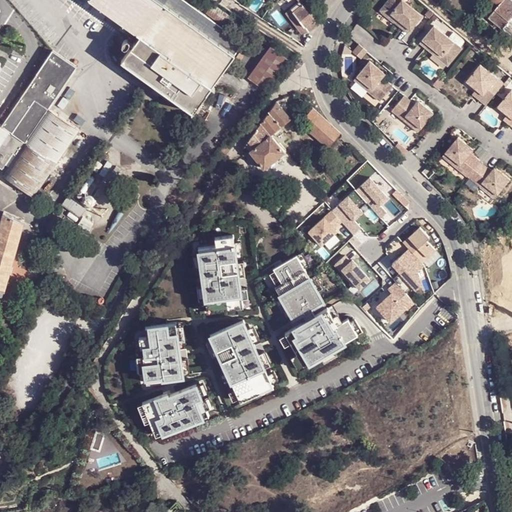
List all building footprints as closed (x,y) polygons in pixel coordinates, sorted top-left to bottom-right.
[(185,0),(94,0),(142,32),(217,83),(245,43),(185,0)] [(191,0),(204,9),(211,0),(191,0)] [(309,0),(301,0),(302,2),(306,8),(311,4),(309,0)] [(410,3),(405,0),(386,0),(380,9),(395,21),(399,17),(406,23),(402,27),(409,32),(424,14),(410,3)] [(489,17),(504,30),(505,29),(511,19),(511,0),(503,0),(500,4),(489,17)] [(239,18),(216,2),(209,12),(232,29),(239,18)] [(292,10),(296,14),(306,8),(302,2),(292,10)] [(318,19),(311,4),(306,8),(296,14),(304,26),(318,19)] [(329,13),(320,4),(316,7),(324,20),(329,13)] [(399,17),(395,21),(402,27),(406,23),(399,17)] [(321,25),(318,19),(304,26),(309,33),(321,25)] [(448,34),(435,24),(424,37),(429,42),(436,48),(433,52),(449,64),(463,46),(448,34)] [(198,111),(217,83),(142,32),(123,60),(198,111)] [(124,47),(126,47),(129,44),(131,42),(131,39),(129,38),(127,38),(122,45),(122,46),(124,47)] [(436,48),(429,42),(426,46),(433,52),(436,48)] [(367,51),(359,43),(353,51),(361,58),(367,51)] [(273,47),(261,64),(278,76),(290,59),(273,47)] [(77,66),(54,52),(3,127),(9,129),(0,142),(0,166),(3,168),(14,152),(17,154),(4,177),(34,197),(41,187),(49,192),(53,189),(57,181),(51,175),(78,132),(48,109),(77,66)] [(378,67),(369,60),(354,80),(370,93),(371,92),(382,100),(394,85),(384,77),(385,75),(385,73),(384,71),(382,70),(380,70),(378,71),(376,70),(378,67)] [(488,104),(506,82),(483,62),(469,80),(478,87),(485,93),(481,98),(488,104)] [(268,90),(278,76),(261,64),(251,78),(268,90)] [(485,93),(478,87),(474,92),(481,98),(485,93)] [(511,90),(500,105),(509,113),(511,115),(511,90)] [(382,100),(371,92),(370,93),(380,101),(382,100)] [(403,119),(418,132),(433,113),(425,106),(423,108),(421,107),(422,105),(421,103),(420,102),(419,101),(417,101),(416,102),(405,94),(393,109),(404,118),(403,119)] [(261,123),(270,134),(272,133),(290,118),(276,102),(261,123)] [(328,147),(341,133),(313,108),(305,118),(308,130),(328,147)] [(393,109),(392,111),(403,119),(404,118),(393,109)] [(261,123),(246,145),(265,169),(286,151),(279,143),(270,134),(261,123)] [(467,143),(459,136),(443,155),(459,168),(460,167),(471,176),(484,161),(473,151),(473,149),(472,146),(470,146),(468,146),(467,147),(465,145),(467,143)] [(280,142),(279,143),(286,151),(287,150),(280,142)] [(493,168),(484,161),(471,176),(480,184),(480,185),(495,198),(511,179),(502,172),(500,174),(498,172),(499,170),(498,168),(497,167),(495,167),(493,168)] [(471,176),(460,167),(459,168),(470,177),(471,176)] [(480,184),(471,176),(470,177),(480,185),(480,184)] [(370,177),(356,190),(381,217),(387,212),(380,204),(388,197),(370,177)] [(70,195),(63,204),(81,217),(88,209),(70,195)] [(402,196),(398,199),(405,207),(409,203),(402,196)] [(332,210),(309,230),(321,244),(337,230),(334,227),(341,221),(332,210)] [(0,287),(4,289),(25,221),(4,214),(1,224),(0,223),(0,287)] [(392,293),(377,306),(391,322),(406,308),(408,309),(415,303),(407,293),(414,287),(417,290),(423,285),(417,271),(424,264),(422,262),(436,250),(427,240),(430,238),(420,227),(409,237),(412,241),(407,246),(409,248),(393,263),(401,272),(394,279),(398,284),(390,291),(392,293)] [(217,246),(200,248),(200,253),(203,268),(205,285),(207,299),(209,313),(245,307),(244,300),(242,290),(241,280),(239,265),(238,262),(236,247),(234,236),(216,238),(217,246)] [(236,247),(238,262),(245,261),(242,246),(236,247)] [(298,255),(306,268),(311,264),(304,252),(298,255)] [(203,268),(200,253),(194,254),(196,269),(203,268)] [(298,255),(275,269),(276,271),(284,284),(278,287),(277,288),(296,320),(300,317),(304,323),(284,336),(292,349),(297,357),(305,370),(365,332),(357,319),(352,321),(351,318),(345,321),(340,324),(332,312),(330,308),(317,315),(313,309),(326,302),(318,289),(306,268),(298,255)] [(346,255),(335,264),(353,284),(355,283),(361,288),(371,280),(353,260),(351,261),(346,255)] [(239,265),(241,280),(247,279),(245,264),(239,265)] [(278,287),(284,284),(276,271),(271,274),(278,287)] [(207,299),(205,285),(199,286),(201,300),(207,299)] [(318,289),(326,302),(331,298),(324,286),(318,289)] [(242,290),(244,300),(250,299),(249,289),(242,290)] [(332,312),(340,324),(345,321),(338,309),(332,312)] [(245,321),(211,337),(212,340),(218,353),(228,373),(232,382),(235,390),(239,399),(241,404),(276,388),(272,379),(270,375),(264,362),(255,342),(249,329),(245,321)] [(148,333),(142,333),(144,349),(148,373),(150,384),(168,382),(167,380),(187,376),(186,374),(184,359),(181,341),(179,326),(179,324),(148,329),(148,333)] [(179,326),(181,341),(188,340),(186,325),(179,326)] [(255,326),(249,329),(255,342),(261,340),(255,326)] [(292,349),(284,336),(278,340),(286,353),(292,349)] [(212,356),(218,353),(212,340),(207,343),(212,356)] [(148,373),(144,349),(138,350),(142,374),(148,373)] [(299,373),(305,370),(297,357),(291,361),(299,373)] [(184,359),(186,374),(193,373),(191,358),(184,359)] [(270,359),(264,362),(270,375),(276,372),(270,359)] [(226,385),(232,382),(228,373),(222,376),(226,385)] [(278,376),(272,379),(276,388),(282,385),(278,376)] [(206,385),(200,387),(203,397),(209,395),(206,385)] [(167,396),(146,405),(153,422),(156,431),(169,426),(171,432),(211,417),(208,412),(205,402),(203,397),(200,387),(168,399),(167,396)] [(233,402),(239,399),(235,390),(229,393),(233,402)] [(211,400),(205,402),(208,412),(215,409),(211,400)] [(148,424),(153,422),(146,405),(141,406),(148,424)] [(171,432),(169,426),(156,431),(158,437),(171,432)] [(171,511),(174,511),(181,506),(178,502),(169,509),(171,511)]
